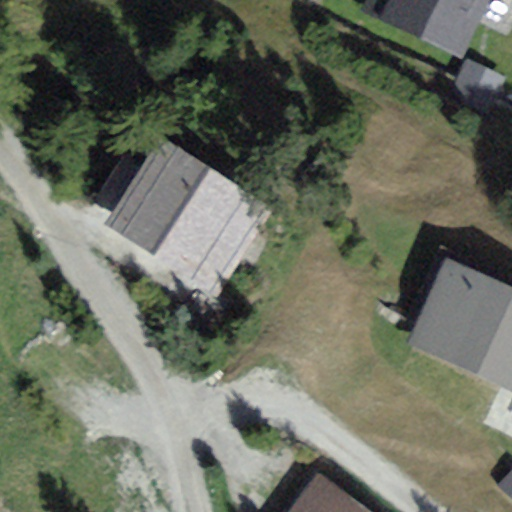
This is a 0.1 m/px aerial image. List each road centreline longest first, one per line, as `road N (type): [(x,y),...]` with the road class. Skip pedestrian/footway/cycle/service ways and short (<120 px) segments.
road 1 (residential): [(208,511),(176,410),(0,140)]
road 2 (track): [(415,511),(337,446),(273,416),(176,410)]
